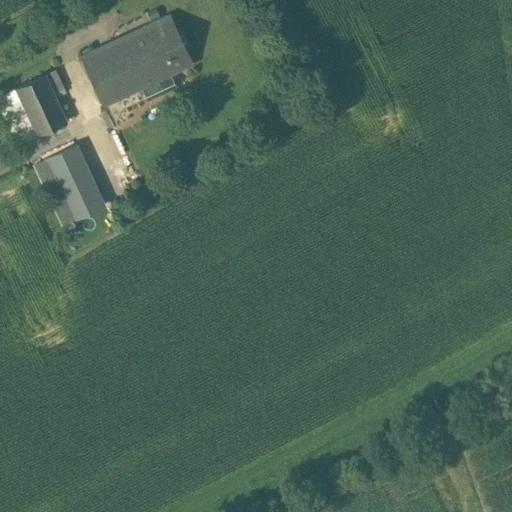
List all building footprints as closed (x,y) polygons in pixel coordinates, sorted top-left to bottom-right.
[(168,16),(141,29),(123,37),(129,50),(141,44),(145,43),(153,61),(141,67),(148,83),(190,63),(168,16)] [(123,37),(82,56),(104,103),(148,83),(141,67),(153,61),(145,43),(141,44),(129,50),(123,37)] [(64,122),(42,75),(17,87),(38,134),(64,122)] [(143,86),(146,94),(171,83),(168,75),(143,86)] [(74,145),(33,164),(61,224),(102,205),(74,145)]
